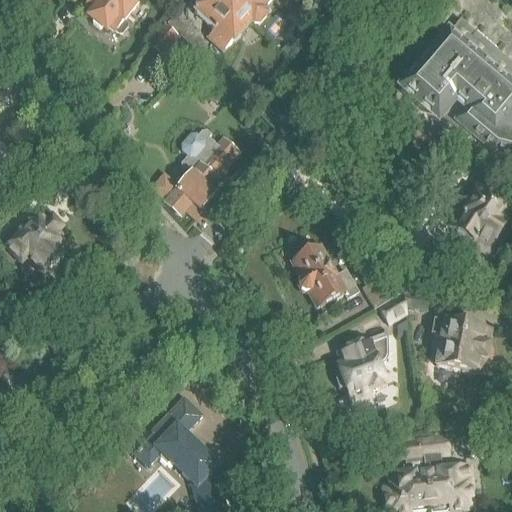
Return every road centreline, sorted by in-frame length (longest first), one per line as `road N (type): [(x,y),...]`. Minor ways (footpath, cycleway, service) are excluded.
road 1 (residential): [(407,0),(184,265)]
road 2 (residential): [(184,265),(114,189),(0,26)]
road 3 (residential): [(184,265),(247,359),(293,457),(304,511)]
road 4 (residential): [(184,265),(0,463)]
road 5 (unknown): [(184,265),(157,270),(0,427)]
